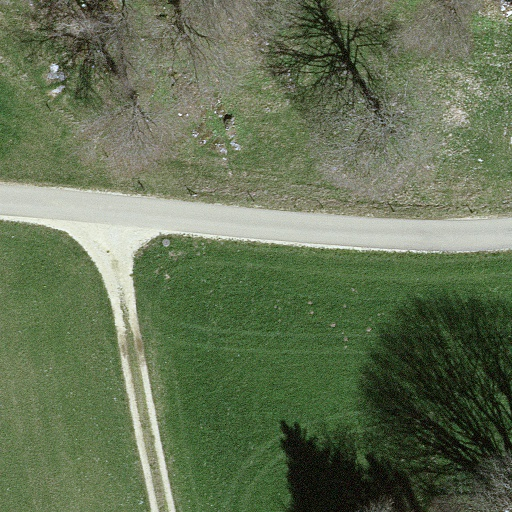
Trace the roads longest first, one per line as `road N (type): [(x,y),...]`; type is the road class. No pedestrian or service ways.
road 1 (unclassified): [(511,226),(0,210)]
road 2 (track): [(100,214),(165,511)]
